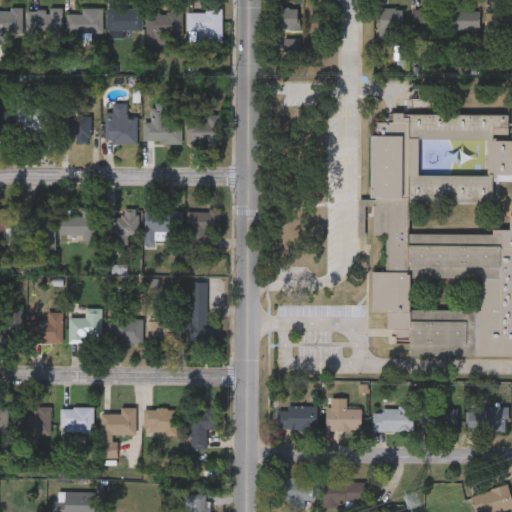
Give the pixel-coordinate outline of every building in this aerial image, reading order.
[(28,37),(27,7),(62,6),(63,36),(28,37)] [(81,13),(81,6),(102,6),(102,30),(68,30),(68,13),(81,13)] [(272,29),(272,6),(298,6),(298,29),(272,29)] [(0,7),(22,7),(22,32),(5,32),(5,42),(0,42),(0,7)] [(107,29),(107,7),(142,7),(142,29),(107,29)] [(402,7),(402,28),(389,28),(389,35),(380,35),(380,7),(402,7)] [(437,28),(412,28),(412,7),(437,7),(437,28)] [(449,28),(449,8),(479,8),(479,28),(449,28)] [(222,40),(198,40),(198,30),(186,30),(186,9),(222,9),(222,40)] [(486,10),(511,10),(511,46),(485,46),(486,10)] [(146,11),(183,11),(183,37),(146,37),(146,11)] [(18,137),(19,101),(51,102),(50,129),(37,128),(36,138),(18,137)] [(137,142),(107,142),(107,101),(126,101),(126,117),(137,117),(137,142)] [(143,120),(153,120),(153,104),(167,104),(166,119),(182,119),(182,141),(143,141),(143,120)] [(0,109),(10,109),(10,138),(0,138),(0,109)] [(409,196),(409,232),(493,232),(493,228),(509,228),(509,213),(511,213),(511,354),(385,354),(385,311),(372,311),(372,270),(385,270),(385,234),(373,234),(373,196),(370,196),(370,120),(388,120),(388,112),(507,112),(507,138),(511,138),(511,180),(491,180),(491,196),(409,196)] [(91,113),(91,138),(59,137),(60,113),(91,113)] [(224,142),(187,142),(187,113),(224,113),(224,142)] [(56,247),(32,247),(31,228),(12,228),(13,241),(0,241),(0,206),(55,206),(56,247)] [(99,235),(65,235),(65,215),(80,215),(80,206),(99,206),(99,235)] [(183,208),(182,230),(166,230),(166,232),(159,232),(159,241),(144,241),(144,207),(183,208)] [(187,229),(187,208),(220,208),(220,229),(209,229),(209,247),(194,247),(194,229),(187,229)] [(138,237),(107,238),(107,210),(137,209),(138,237)] [(192,338),(192,280),(208,280),(208,338),(192,338)] [(69,316),(85,316),(85,307),(102,307),(102,340),(69,340),(69,316)] [(63,342),(30,342),(30,311),(63,311),(63,342)] [(23,340),(0,339),(0,314),(24,315),(23,340)] [(143,342),(110,342),(111,316),(143,316),(143,342)] [(180,341),(150,341),(150,319),(180,319),(180,341)] [(52,405),(52,434),(33,434),(33,405),(52,405)] [(315,405),(315,428),(277,428),(277,405),(315,405)] [(505,405),(505,430),(465,430),(465,405),(505,405)] [(61,430),(61,406),(93,406),(93,430),(61,430)] [(136,407),(136,433),(115,433),(115,456),(102,456),(102,412),(121,412),(121,407),(136,407)] [(175,407),(175,434),(145,434),(145,407),(175,407)] [(207,447),(188,447),(187,407),(217,407),(217,426),(207,426),(207,447)] [(360,407),(360,430),(324,430),(324,407),(360,407)] [(372,430),(372,407),(411,407),(411,430),(372,430)] [(456,430),(422,430),(422,407),(456,407),(456,430)] [(280,477),(313,477),(313,505),(280,505),(280,477)] [(321,481),(363,480),(364,504),(321,505),(321,481)] [(475,511),(470,495),(506,484),(511,502),(511,506),(492,511),(475,511)] [(65,500),(65,491),(96,491),(96,511),(52,511),(52,500),(65,500)] [(184,511),(184,494),(210,494),(210,511),(184,511)]
